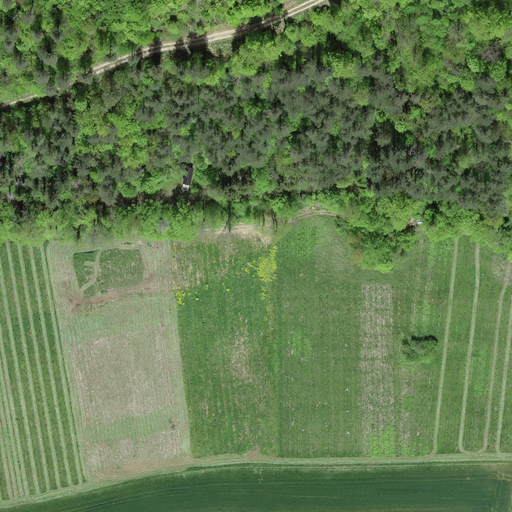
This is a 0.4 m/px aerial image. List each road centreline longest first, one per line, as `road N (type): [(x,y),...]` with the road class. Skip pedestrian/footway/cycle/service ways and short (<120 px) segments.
road 1 (track): [(0,194),(186,200),(344,182),(442,190),(511,217)]
road 2 (track): [(0,105),(139,52),(235,34),(316,0)]
road 3 (track): [(0,241),(161,231),(189,232),(201,244),(260,229)]
road 4 (track): [(201,244),(171,266),(0,340)]
road 5 (track): [(344,182),(511,122)]
